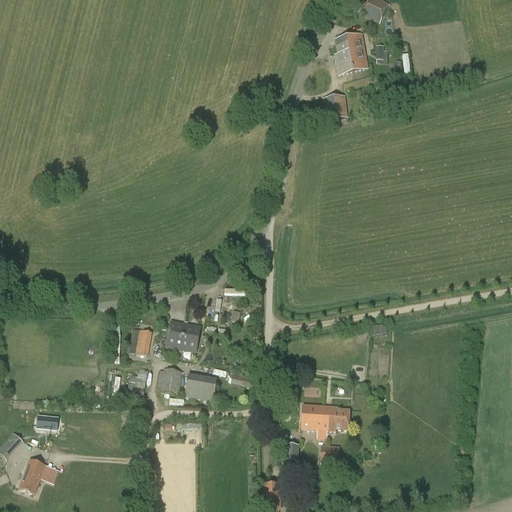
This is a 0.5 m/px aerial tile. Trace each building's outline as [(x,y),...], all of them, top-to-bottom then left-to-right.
[(379,26),(389,6),(377,0),(368,0),(360,17),(379,26)] [(338,78),(368,71),(362,36),(335,41),(337,56),(334,56),(338,78)] [(384,62),(385,48),(376,47),(376,62),(384,62)] [(324,122),(348,120),(346,98),(322,100),(324,122)] [(232,321),(239,323),(241,314),(234,312),(232,321)] [(181,353),(186,326),(170,323),(166,350),(181,353)] [(152,334),(153,329),(142,325),(140,331),(152,334)] [(201,329),(186,326),(181,353),(196,355),(201,329)] [(148,358),(152,335),(140,333),(133,332),(129,355),(148,358)] [(138,378),(130,377),(127,394),(145,397),(148,373),(139,371),(138,378)] [(180,399),(182,374),(164,371),(161,395),(180,399)] [(232,376),(231,385),(253,388),(254,379),(232,376)] [(194,401),(197,378),(189,377),(185,400),(194,401)] [(349,433),(350,412),(338,411),(338,409),(303,407),(302,432),(336,433),(336,432),(349,433)] [(57,432),(57,420),(37,419),(37,431),(57,432)] [(13,434),(0,447),(0,455),(5,461),(23,444),(13,434)] [(298,464),(299,448),(282,447),(280,462),(298,464)] [(338,467),(340,450),(322,449),(320,466),(338,467)] [(35,497),(46,468),(30,462),(19,492),(35,497)] [(281,511),(280,486),(262,487),(262,511),(281,511)]
